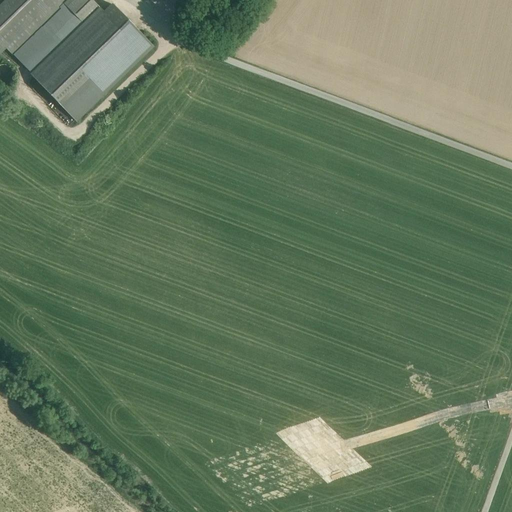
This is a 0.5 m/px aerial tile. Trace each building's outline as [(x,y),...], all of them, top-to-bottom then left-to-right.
[(57,11),(46,0),(4,0),(0,4),(0,16),(25,42),(57,11)] [(68,0),(46,0),(57,11),(65,3),(68,0)] [(110,0),(109,0),(100,9),(127,36),(59,103),(76,120),(154,45),(110,0)] [(100,9),(91,0),(68,0),(65,3),(85,24),(100,9)] [(25,42),(12,55),(32,75),(85,24),(65,3),(57,11),(25,42)] [(85,24),(32,75),(59,103),(127,36),(100,9),(85,24)] [(25,42),(0,16),(0,42),(5,47),(12,55),(25,42)] [(10,66),(4,64),(0,65),(0,87),(1,88),(8,88),(14,84),(16,78),(15,71),(10,66)]
